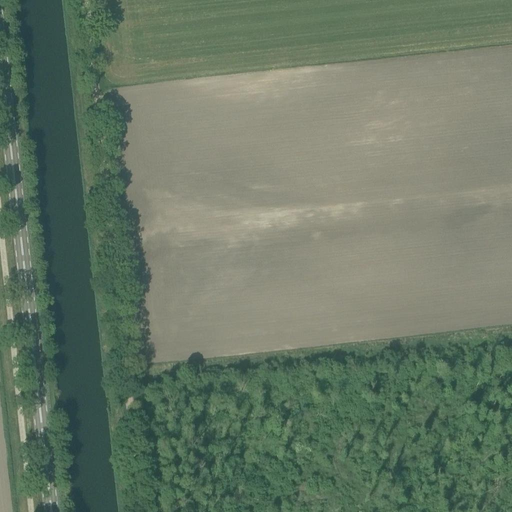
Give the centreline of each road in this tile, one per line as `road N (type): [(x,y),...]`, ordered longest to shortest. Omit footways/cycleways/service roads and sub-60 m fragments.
road 1 (track): [(139,511),(81,0)]
road 2 (primary): [(52,511),(0,56)]
